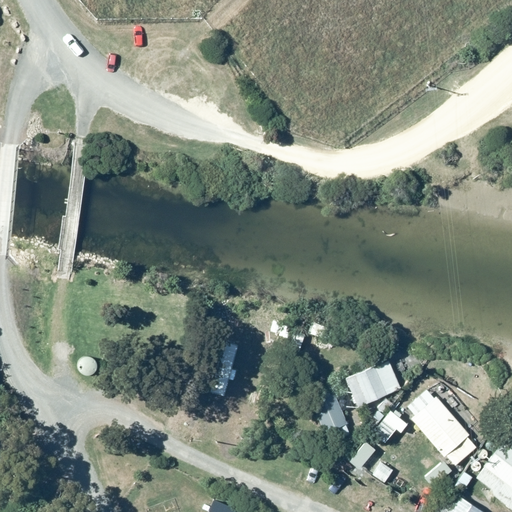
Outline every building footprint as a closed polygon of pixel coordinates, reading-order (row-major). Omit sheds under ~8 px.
[(171,333),(158,288),(127,297),(132,316),(143,313),(151,339),(171,333)] [(400,388),(388,360),(345,379),(357,406),(400,388)] [(352,432),(331,389),(309,399),(330,442),(352,432)] [(411,418),(443,456),(445,455),(454,466),(477,447),(435,398),(411,418)] [(383,443),(395,431),(398,434),(407,425),(399,417),(391,409),(370,430),(383,443)] [(511,511),(511,450),(504,444),(473,480),(510,511),(511,511)] [(482,511),(455,494),(442,511),(482,511)]
